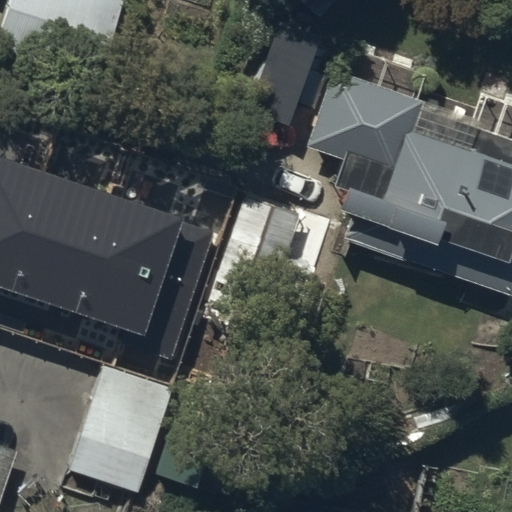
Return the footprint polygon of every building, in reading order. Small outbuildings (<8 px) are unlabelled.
[(117,0),(5,0),(0,17),(0,42),(95,72),(117,0)] [(511,109),(482,99),(476,116),(327,64),(300,142),(340,156),(331,180),(338,183),(333,197),(352,204),(343,232),(511,290),(511,109)] [(211,232),(0,160),(0,285),(124,327),(120,339),(169,356),(211,232)] [(311,350),(334,279),(285,263),(262,334),(311,350)] [(170,389),(97,366),(66,459),(138,483),(170,389)] [(0,488),(15,445),(0,440),(0,488)]
